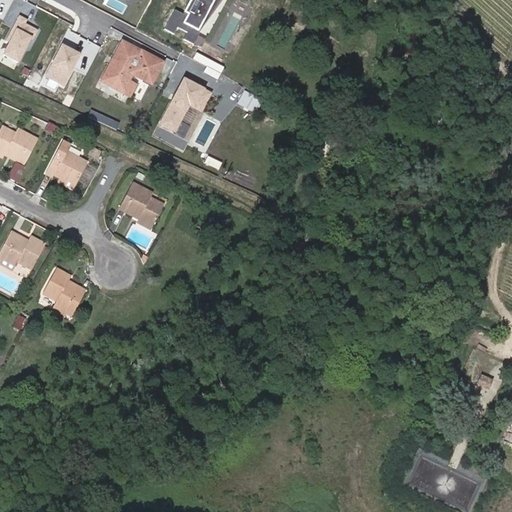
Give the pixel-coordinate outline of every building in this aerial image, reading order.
[(174,10),(164,29),(194,44),(216,0),(189,0),(182,14),(174,10)] [(27,20),(19,16),(6,41),(9,43),(2,55),(19,64),(38,30),(25,23),(27,20)] [(122,91),(127,81),(132,72),(150,82),(160,64),(123,43),(103,80),(122,91)] [(65,86),(80,56),(60,46),(45,76),(65,86)] [(213,92),(182,76),(158,125),(176,134),(190,108),(202,114),(213,92)] [(127,81),(122,91),(129,95),(135,86),(127,81)] [(239,103),(258,111),(263,99),(244,91),(239,103)] [(0,129),(0,152),(4,155),(7,151),(12,154),(10,158),(24,165),(38,140),(16,129),(14,133),(2,127),(0,129)] [(60,178),(75,186),(87,163),(67,153),(71,146),(62,142),(45,174),(52,178),(54,175),(56,172),(61,175),(60,178)] [(97,160),(99,155),(91,151),(89,156),(97,160)] [(60,178),(58,182),(73,190),(75,186),(60,178)] [(138,219),(153,226),(163,206),(150,198),(152,194),(132,183),(119,209),(132,216),(134,212),(140,216),(138,219)] [(151,229),(153,226),(138,219),(137,222),(151,229)] [(27,245),(21,241),(22,238),(10,232),(0,251),(0,258),(2,260),(15,267),(17,262),(31,269),(45,244),(31,237),(29,241),(27,245)] [(2,260),(0,262),(0,263),(13,270),(15,267),(2,260)] [(71,286),(67,284),(68,281),(71,276),(56,268),(42,294),(56,301),(53,307),(66,313),(71,316),(86,290),(73,283),(71,286)] [(53,307),(52,310),(64,317),(66,313),(53,307)] [(20,316),(14,327),(19,330),(25,318),(20,316)] [(476,384),(486,388),(490,380),(480,375),(476,384)] [(473,509),(473,495),(445,494),(445,508),(473,509)]
